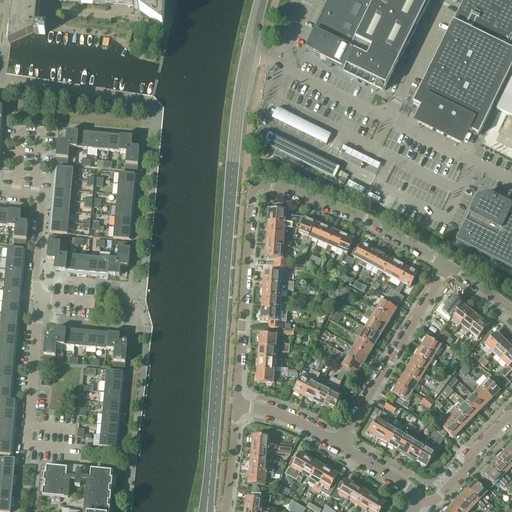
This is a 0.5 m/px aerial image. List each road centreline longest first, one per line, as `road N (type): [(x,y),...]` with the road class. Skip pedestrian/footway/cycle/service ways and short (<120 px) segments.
road 1 (tertiary): [(206,511),(235,130),(249,51)]
road 2 (residential): [(26,445),(39,301),(34,198)]
road 3 (residential): [(237,402),(251,191),(261,182)]
road 4 (residential): [(339,443),(443,268)]
road 5 (residential): [(443,268),(343,214),(261,182)]
road 6 (residential): [(414,504),(433,501),(471,463),(472,449),(511,416)]
road 7 (unclassified): [(390,122),(511,181)]
road 8 (unclassified): [(390,122),(446,0)]
